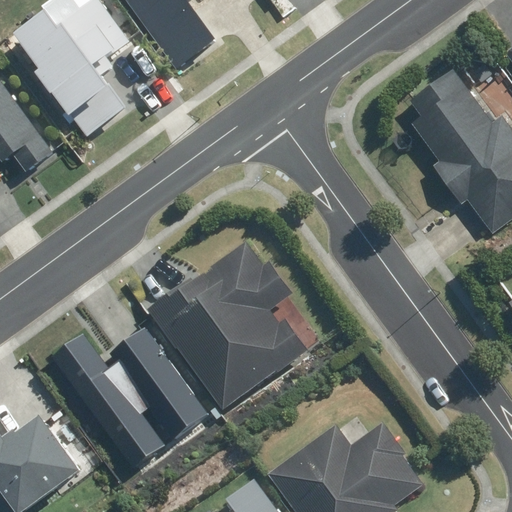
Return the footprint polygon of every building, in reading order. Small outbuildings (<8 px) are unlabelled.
[(98,72),(136,43),(103,0),(89,0),(60,22),(52,12),(14,40),(87,138),(126,109),(98,72)] [(127,0),(186,78),(222,51),(186,2),(188,0),(127,0)] [(433,169),(463,210),(471,204),(496,237),(511,224),(511,128),(503,117),(490,126),(450,72),(410,102),(422,119),(413,125),(441,163),(433,169)] [(28,177),(57,157),(0,77),(0,179),(20,166),(28,177)] [(278,310),(297,297),(271,262),(267,265),(248,238),(151,309),(227,412),(309,352),(278,310)] [(214,416),(148,326),(121,346),(129,358),(115,368),(90,335),(54,362),(136,473),(214,416)] [(0,428),(0,509),(2,511),(29,511),(83,473),(39,413),(6,437),(0,428)] [(270,476),(298,511),(398,511),(402,509),(398,504),(427,481),(379,422),(368,430),(356,416),(339,429),(335,424),(270,476)] [(290,511),(280,511),(254,479),(230,499),(237,508),(232,511),(212,511),(210,508),(205,511),(291,511),(290,511)]
